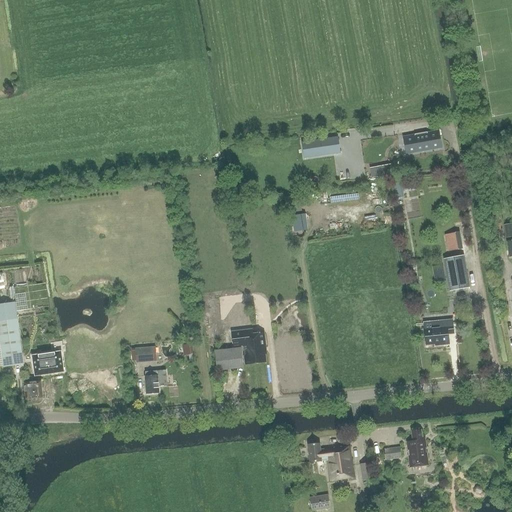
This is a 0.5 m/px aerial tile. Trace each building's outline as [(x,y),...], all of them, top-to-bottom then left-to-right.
[(415,135),(403,138),(406,152),(429,148),(430,150),(442,148),(439,131),(427,133),(427,132),(415,135)] [(302,143),(305,158),(340,153),(338,137),(302,143)] [(403,162),(378,161),(378,172),(402,173),(403,162)] [(417,178),(396,182),(399,198),(406,197),(409,216),(424,214),(417,178)] [(294,232),(306,230),(304,214),(292,216),(294,232)] [(449,233),(450,251),(463,250),(462,232),(449,233)] [(444,259),(450,291),(470,287),(464,255),(444,259)] [(15,303),(0,304),(0,340),(4,367),(24,364),(15,303)] [(449,335),(455,334),(454,323),(443,324),(443,328),(425,329),(426,345),(436,344),(436,345),(450,344),(449,335)] [(246,331),(232,333),(234,346),(244,345),(245,357),(246,364),(249,364),(265,362),(264,347),(265,347),(264,333),(246,335),(246,331)] [(135,348),(136,363),(157,361),(156,347),(135,348)] [(241,348),(215,351),(217,371),(243,368),(241,348)] [(60,352),(32,356),(35,376),(63,372),(60,352)] [(275,389),(274,365),(252,365),(253,390),(275,389)] [(146,376),(145,376),(146,395),(159,394),(159,387),(167,386),(166,370),(145,372),(146,376)] [(27,399),(43,398),(41,382),(25,383),(27,399)] [(422,430),(412,432),(413,442),(407,442),(410,468),(429,465),(425,438),(422,438),(422,430)] [(330,482),(354,478),(349,448),(321,452),(320,443),(309,445),(311,464),(322,462),(327,461),(330,482)] [(400,447),(383,449),(385,461),(402,459),(400,447)] [(371,463),(360,464),(362,479),(363,481),(374,479),(373,477),(371,463)] [(328,495),(310,498),(312,511),(330,508),(328,495)]
